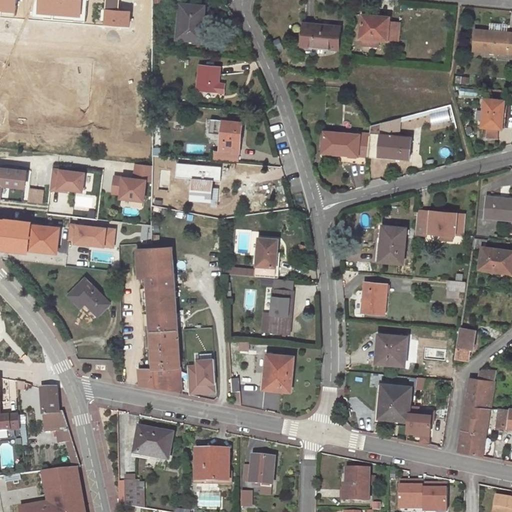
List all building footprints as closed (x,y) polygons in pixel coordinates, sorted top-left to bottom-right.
[(0,0),(0,14),(3,15),(3,7),(16,8),(17,0),(0,0)] [(34,0),(34,11),(45,12),(45,18),(74,20),(75,14),(86,15),(87,0),(34,0)] [(106,0),(105,10),(107,10),(106,23),(129,25),(130,12),(126,11),(127,0),(106,0)] [(203,6),(181,4),(177,39),(202,41),(204,20),(201,20),(203,6)] [(3,7),(3,15),(16,16),(16,8),(3,7)] [(362,38),(379,40),(388,41),(388,40),(398,41),(400,23),(390,22),(390,18),(377,17),(377,16),(362,15),(360,38),(362,38)] [(480,20),(479,30),(497,32),(498,21),(480,20)] [(340,27),(304,24),(301,46),(338,49),(340,27)] [(511,32),(497,32),(479,30),(476,30),(474,50),(511,53),(511,32)] [(221,67),(199,65),(197,90),(224,93),(225,83),(219,83),(221,67)] [(504,100),(485,99),(482,126),(500,128),(502,111),(503,111),(504,100)] [(448,110),(430,115),(433,125),(451,121),(448,110)] [(401,117),(371,124),(370,135),(368,155),(409,160),(411,137),(399,136),(401,117)] [(242,123),(211,119),(210,133),(222,134),(220,151),(239,153),(242,123)] [(368,155),(370,135),(325,131),(323,152),(367,157),(368,155)] [(135,178),(115,176),(113,192),(122,193),(121,197),(144,200),(146,179),(153,180),(153,165),(136,163),(135,178)] [(0,198),(23,200),(26,171),(0,168),(0,198)] [(85,173),(53,169),(51,190),(68,191),(68,189),(83,191),(85,173)] [(213,171),(194,169),(192,199),(210,201),(209,206),(216,207),(218,190),(211,189),(213,171)] [(43,190),(30,188),(28,202),(42,203),(43,190)] [(511,199),(488,197),(486,217),(511,219),(511,199)] [(465,214),(418,210),(416,234),(425,235),(426,231),(463,235),(465,214)] [(115,229),(70,224),(69,239),(76,239),(76,242),(113,246),(115,229)] [(60,227),(31,225),(28,250),(58,253),(60,227)] [(407,228),(383,226),(379,260),(404,263),(407,228)] [(245,268),(244,275),(257,276),(257,275),(274,277),(275,254),(278,254),(280,254),(280,247),(278,247),(279,239),(259,238),(257,269),(245,268)] [(146,275),(150,331),(178,329),(172,247),(137,250),(139,275),(143,275),(146,275)] [(511,250),(483,247),(480,268),(511,272),(511,250)] [(245,268),(224,266),(224,273),(244,275),(245,268)] [(99,316),(111,303),(86,278),(69,295),(81,308),(85,303),(99,316)] [(275,278),(274,288),(294,290),(295,279),(275,278)] [(466,286),(466,281),(462,281),(456,281),(449,280),(448,289),(465,291),(466,286)] [(388,284),(366,282),(363,312),(385,314),(388,284)] [(289,313),(292,313),(294,290),(274,288),(272,314),(270,332),(287,333),(289,313)] [(262,331),(270,332),(272,314),(264,313),(262,331)] [(140,385),(183,393),(178,329),(150,331),(153,367),(150,368),(139,368),(140,385)] [(476,331),(461,329),(457,357),(469,359),(471,347),(473,347),(476,331)] [(381,345),(380,363),(406,365),(408,337),(379,334),(378,345),(381,345)] [(249,341),(240,340),(239,349),(248,350),(249,341)] [(280,386),(280,390),(290,391),(294,356),(268,354),(264,385),(280,386)] [(198,365),(190,365),(191,381),(199,381),(199,383),(201,383),(202,392),(217,391),(216,381),(210,382),(210,376),(216,376),(214,358),(198,359),(198,365)] [(496,372),(483,370),(479,373),(478,379),(472,378),(463,431),(471,432),(473,418),(478,419),(480,409),(490,410),(491,409),(496,372)] [(426,378),(417,377),(417,388),(425,389),(426,378)] [(239,378),(231,378),(232,391),(240,391),(239,378)] [(412,387),(382,384),(379,417),(408,420),(407,432),(415,433),(420,433),(430,434),(431,422),(432,415),(420,414),(409,413),(412,387)] [(59,428),(68,428),(64,412),(59,412),(57,388),(42,388),(45,430),(59,428)] [(0,431),(21,430),(21,422),(20,415),(0,417),(0,409),(0,431)] [(459,451),(483,456),(490,410),(480,409),(478,419),(473,418),(471,432),(463,431),(459,451)] [(511,409),(499,409),(496,428),(511,428),(511,409)] [(421,410),(420,414),(432,415),(431,422),(433,423),(434,411),(421,410)] [(174,433),(139,427),(138,436),(141,437),(139,453),(169,459),(174,433)] [(72,441),(68,428),(59,428),(60,431),(57,432),(58,443),(66,442),(72,441)] [(78,461),(72,441),(66,442),(68,450),(67,450),(72,464),(73,463),(78,461)] [(229,450),(197,449),(197,481),(229,481),(229,450)] [(261,483),(272,485),(275,458),(253,455),(251,483),(261,483)] [(82,489),(78,467),(75,468),(43,471),(48,505),(39,507),(39,505),(21,508),(21,511),(86,511),(84,498),(81,499),(79,489),(82,489)] [(369,485),(369,478),(370,469),(347,469),(347,485),(349,485),(349,500),(369,500),(369,485)] [(136,481),(125,481),(126,505),(145,508),(144,483),(136,483),(136,481)] [(271,493),(272,485),(261,483),(260,492),(271,493)] [(409,483),(401,483),(400,509),(424,509),(424,489),(424,486),(409,486),(409,483)] [(438,489),(424,489),(424,509),(424,511),(447,511),(447,486),(438,486),(438,489)] [(251,493),(241,493),(241,504),(250,505),(251,493)] [(511,511),(511,498),(498,496),(494,511),(511,511)]
